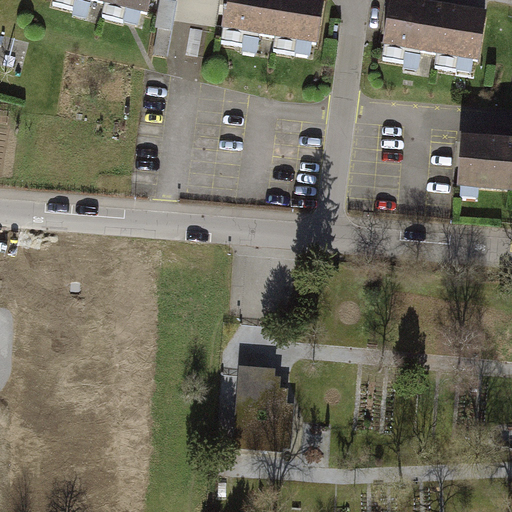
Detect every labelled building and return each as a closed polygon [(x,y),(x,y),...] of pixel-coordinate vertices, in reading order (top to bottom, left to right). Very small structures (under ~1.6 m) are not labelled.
[(151,0),(79,0),(148,16),(151,0)] [(324,1),(315,0),(230,0),(225,31),(317,45),(324,1)] [(484,20),(392,4),(385,48),(477,63),(484,20)] [(477,80),(479,70),(441,63),(439,74),(477,80)] [(511,141),(462,139),(459,191),(511,193),(511,141)] [(273,376),(241,375),(236,469),(269,470),(273,376)]
